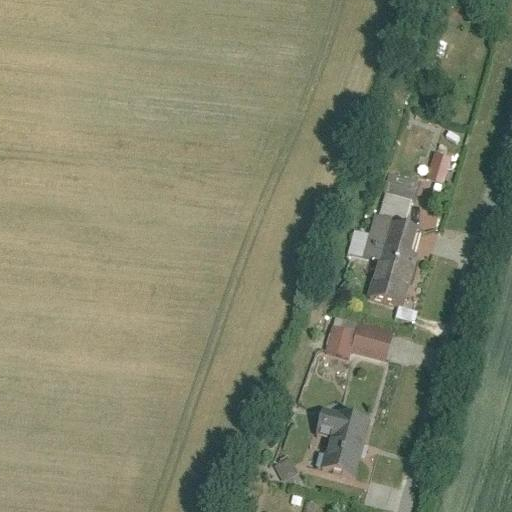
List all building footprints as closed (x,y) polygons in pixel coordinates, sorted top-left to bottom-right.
[(439,153),(431,179),(447,185),(454,157),(439,153)] [(419,192),(393,187),(385,227),(411,232),(419,192)] [(406,320),(424,250),(390,242),(372,311),(406,320)] [(330,321),(325,357),(349,361),(349,358),(387,364),(391,330),(330,321)] [(361,488),(371,435),(336,429),(326,482),(361,488)]
